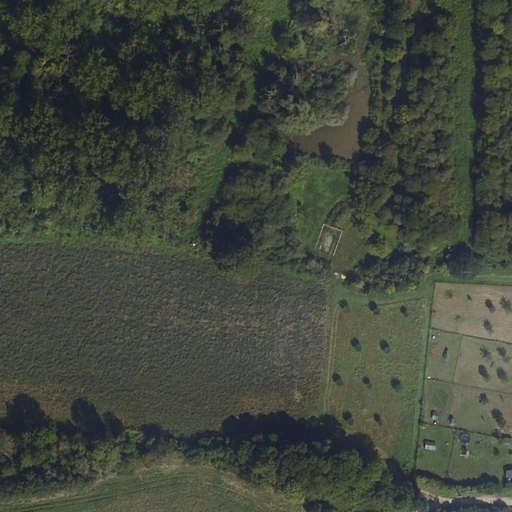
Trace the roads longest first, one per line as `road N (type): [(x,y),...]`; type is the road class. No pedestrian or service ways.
road 1 (track): [(308,470),(333,285),(388,197),(414,0)]
road 2 (track): [(447,499),(111,438),(0,449)]
road 3 (track): [(511,280),(434,279),(408,491)]
